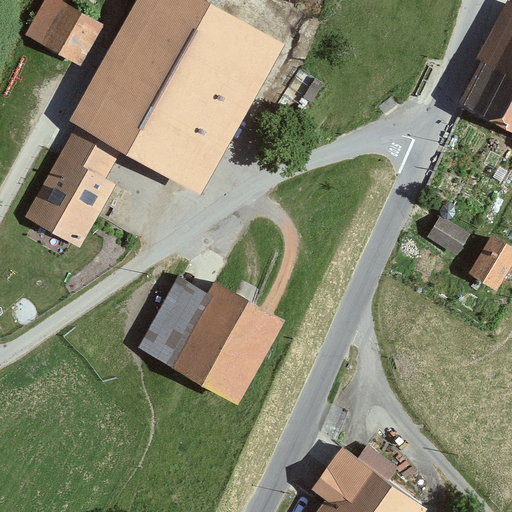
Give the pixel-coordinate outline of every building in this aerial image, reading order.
[(210,0),(137,0),(24,211),(80,240),(125,156),(202,198),(287,41),(210,0)] [(105,24),(62,0),(45,0),(25,36),(81,67),(105,24)] [(511,0),(509,0),(457,97),(511,126),(511,0)] [(470,237),(440,220),(428,240),(458,257),(470,237)] [(511,268),(511,252),(491,240),(468,279),(497,297),(511,268)] [(180,276),(142,344),(237,397),(282,317),(212,279),(206,290),(180,276)] [(325,492),(310,511),(414,511),(424,498),(343,440),(312,483),(325,492)]
